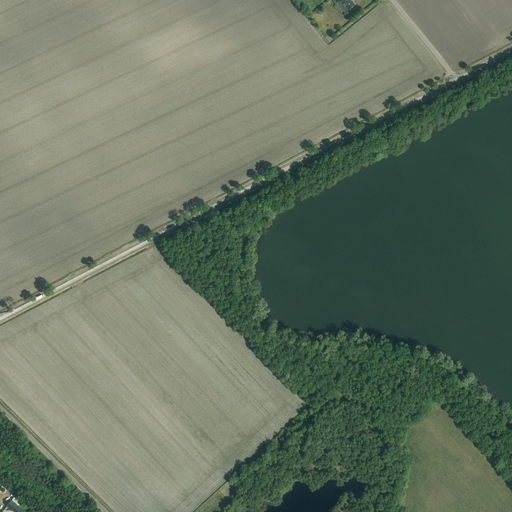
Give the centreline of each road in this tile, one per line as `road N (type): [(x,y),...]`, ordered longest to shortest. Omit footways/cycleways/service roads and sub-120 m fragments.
road 1 (unclassified): [(0,317),(511,50)]
road 2 (unclassified): [(106,511),(0,407)]
